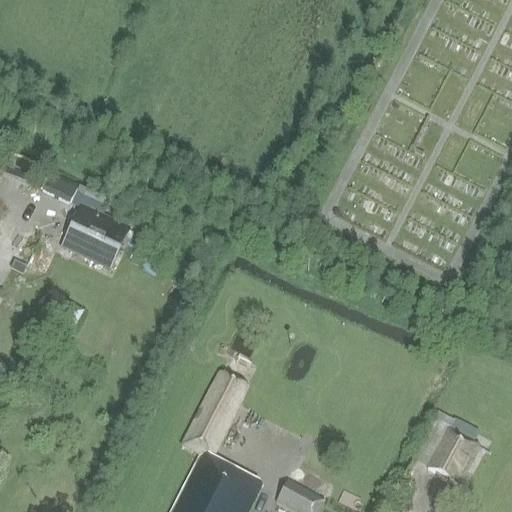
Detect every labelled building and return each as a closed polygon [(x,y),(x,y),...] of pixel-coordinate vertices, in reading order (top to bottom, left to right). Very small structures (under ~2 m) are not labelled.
[(55,173),(47,192),(76,204),(84,186),(55,173)] [(81,210),(63,248),(109,269),(126,229),(81,210)] [(27,269),(14,263),(11,271),(23,277),(27,269)] [(68,302),(59,319),(77,328),(86,311),(68,302)] [(212,460),(249,388),(220,373),(182,447),(201,457),(172,511),(247,511),(261,486),(212,460)] [(456,486),(477,448),(449,432),(428,471),(456,486)] [(289,511),(320,511),(326,502),(287,481),(275,505),(289,511)]
